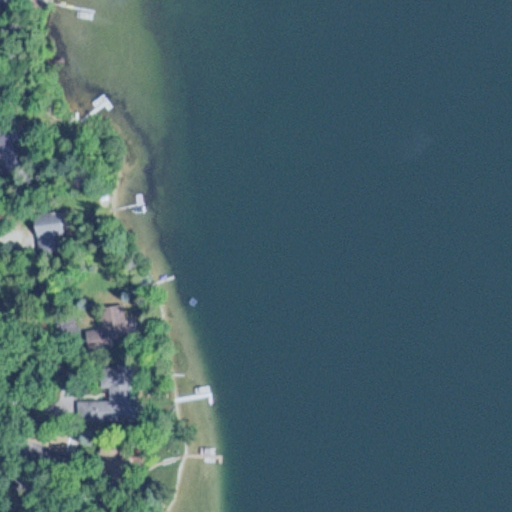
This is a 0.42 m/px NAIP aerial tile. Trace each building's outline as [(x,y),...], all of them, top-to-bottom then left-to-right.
[(3,129),(0,116),(0,174),(22,169),(16,144),(26,142),(21,124),(3,129)] [(68,212),(37,213),(38,253),(62,252),(61,235),(69,234),(68,212)] [(90,350),(132,343),(126,304),(99,308),(103,327),(87,330),(90,350)] [(79,401),(79,421),(134,421),(134,378),(138,378),(138,365),(102,365),(102,385),(111,385),(111,400),(79,401)] [(25,446),(71,447),(72,428),(26,427),(25,446)] [(132,445),(102,450),(106,473),(135,468),(132,445)]
